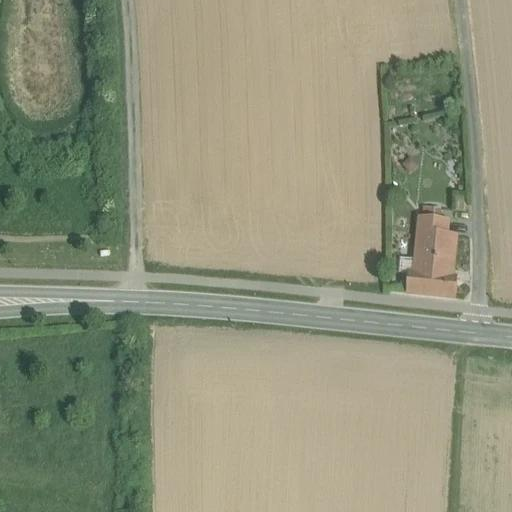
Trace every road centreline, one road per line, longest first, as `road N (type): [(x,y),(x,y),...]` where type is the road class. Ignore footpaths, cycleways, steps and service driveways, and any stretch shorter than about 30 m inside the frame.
road 1 (secondary): [(511,335),(137,303),(0,305)]
road 2 (track): [(137,303),(125,0)]
